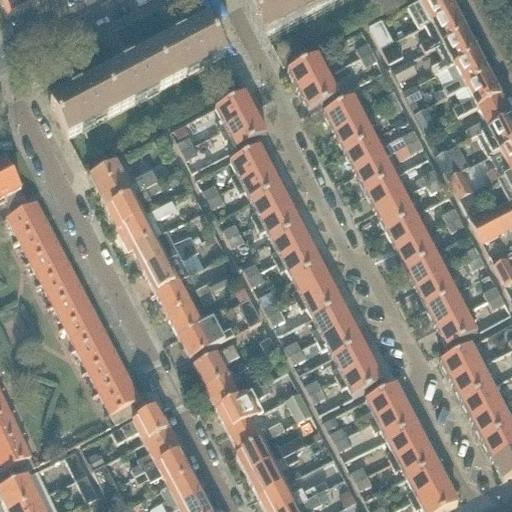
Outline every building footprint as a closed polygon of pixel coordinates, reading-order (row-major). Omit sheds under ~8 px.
[(0,0),(0,9),(7,23),(43,4),(40,0),(0,0)] [(266,39),(319,11),(312,0),(256,0),(248,5),(266,39)] [(312,0),(319,11),(339,0),(312,0)] [(419,34),(425,31),(432,28),(455,16),(446,0),(430,0),(408,13),(419,34)] [(425,58),(436,53),(466,37),(455,16),(432,28),(425,31),(431,44),(421,50),(425,58)] [(172,88),(225,60),(207,26),(154,54),(172,88)] [(392,47),(382,26),(377,29),(384,43),(377,47),(381,54),(395,47),(394,46),(392,47)] [(377,47),(384,43),(377,29),(370,33),(377,47)] [(436,81),(447,75),(477,59),(466,37),(436,53),(443,67),(432,73),(436,81)] [(389,70),(404,63),(395,47),(381,54),(389,70)] [(360,63),(373,57),(368,48),(355,54),(360,63)] [(120,115),(172,88),(154,54),(103,81),(120,115)] [(373,57),(360,63),(365,72),(377,65),(373,57)] [(447,102),(466,92),(489,80),(477,59),(447,75),(455,88),(443,94),(447,102)] [(298,96),(328,80),(317,60),(287,75),(298,96)] [(409,67),(392,76),(399,89),(416,80),(409,67)] [(333,89),(338,86),(333,77),(328,80),(298,96),(309,116),(339,101),(333,89)] [(477,114),(500,102),(489,80),(466,92),(477,114)] [(68,143),(120,115),(103,81),(50,109),(68,143)] [(415,92),(404,97),(410,109),(421,103),(415,92)] [(386,113),(398,106),(394,97),(381,104),(386,113)] [(221,137),(256,118),(245,98),(215,114),(221,125),(216,128),(221,137)] [(470,145),(477,141),(511,123),(500,102),(477,114),(484,127),(465,137),(470,145)] [(359,115),(353,103),(323,118),(334,139),(369,121),(365,112),(359,115)] [(398,106),(386,113),(390,121),(403,114),(398,106)] [(466,110),(461,112),(461,113),(454,116),(458,124),(470,118),(466,110)] [(424,137),(436,131),(426,113),(414,119),(424,137)] [(237,154),(266,139),(256,118),(221,137),(225,146),(231,143),(237,154)] [(369,133),(374,130),(369,121),(334,139),(345,159),(374,143),(369,133)] [(488,163),(490,162),(511,150),(511,124),(511,123),(477,141),(488,163)] [(407,152),(419,146),(414,136),(402,142),(407,152)] [(182,159),(195,153),(189,142),(177,149),(182,159)] [(385,151),(380,154),(374,143),(345,159),(355,178),(390,160),(385,151)] [(419,146),(407,152),(411,160),(423,153),(419,146)] [(501,183),(511,177),(511,150),(490,162),(501,183)] [(235,191),(270,172),(260,152),(230,167),(236,179),(230,182),(235,191)] [(400,166),(411,160),(407,152),(395,158),(400,166)] [(195,153),(182,159),(186,166),(198,159),(195,153)] [(449,183),(459,178),(448,156),(437,162),(449,183)] [(385,163),(390,161),(390,160),(355,178),(365,198),(394,182),(385,163)] [(0,206),(3,205),(21,196),(5,164),(0,166),(0,206)] [(152,176),(128,189),(116,167),(89,180),(107,214),(144,194),(154,189),(158,187),(152,176)] [(251,207),(281,192),(270,172),(235,191),(240,200),(245,197),(251,207)] [(427,190),(439,184),(434,175),(422,181),(427,190)] [(472,199),(473,198),(461,177),(459,178),(449,183),(460,205),(472,199)] [(510,206),(511,205),(511,177),(501,183),(498,185),(510,206)] [(405,190),(400,193),(394,182),(365,198),(375,217),(410,199),(405,190)] [(439,184),(427,190),(431,199),(443,192),(439,184)] [(147,202),(158,196),(154,189),(144,194),(147,202)] [(207,206),(220,199),(215,190),(202,196),(207,206)] [(255,229),(291,211),(281,192),(251,207),(256,218),(251,221),(255,229)] [(118,235),(121,234),(144,222),(138,210),(149,205),(147,202),(144,194),(107,214),(118,235)] [(29,211),(24,203),(21,196),(3,205),(11,221),(29,211)] [(220,199),(207,206),(211,214),(224,207),(220,199)] [(409,211),(415,208),(410,199),(375,217),(385,237),(415,221),(409,211)] [(472,199),(460,205),(471,226),(483,220),(472,199)] [(477,237),(497,227),(511,218),(511,205),(510,206),(492,216),(483,220),(471,226),(477,237)] [(48,230),(43,222),(36,207),(29,211),(11,221),(7,223),(19,245),(48,230)] [(133,255),(156,243),(162,240),(155,226),(176,215),(172,207),(144,222),(121,234),(133,255)] [(271,246),(301,230),(291,211),(255,229),(260,238),(266,235),(271,246)] [(447,229),(459,223),(455,214),(442,221),(447,229)] [(511,232),(511,218),(497,227),(477,237),(482,248),(503,237),(511,232)] [(426,229),(420,232),(415,221),(385,237),(396,256),(430,238),(426,229)] [(459,223),(447,229),(451,238),(464,231),(459,223)] [(228,245),(240,239),(235,229),(223,236),(228,245)] [(59,252),(55,243),(48,230),(19,245),(30,267),(59,252)] [(276,268),(311,250),(301,230),(271,246),(277,257),(271,260),(276,268)] [(190,244),(174,252),(166,238),(162,240),(156,243),(133,255),(144,277),(178,260),(188,254),(194,251),(190,244)] [(430,249),(435,247),(430,238),(396,256),(406,275),(435,260),(430,249)] [(240,239),(228,245),(232,253),(244,246),(240,239)] [(292,285),(322,270),(311,250),(276,268),(281,277),(286,274),(292,285)] [(71,274),(66,265),(59,252),(30,267),(42,289),(71,274)] [(467,268),(480,262),(475,253),(463,260),(467,268)] [(181,267),(192,261),(188,254),(178,260),(181,267)] [(156,299),(178,287),(189,281),(181,267),(178,260),(144,277),(156,299)] [(446,268),(441,271),(435,260),(406,275),(416,295),(451,277),(446,268)] [(480,262),(467,268),(472,277),(484,270),(480,262)] [(504,293),(511,288),(511,273),(507,263),(493,271),(504,293)] [(248,284),(261,278),(256,268),(243,275),(248,284)] [(296,307),(332,289),(322,270),(292,285),(297,296),(292,298),(296,307)] [(82,295),(78,287),(71,274),(42,289),(53,311),(82,295)] [(450,288),(455,286),(451,277),(416,295),(426,314),(456,299),(450,288)] [(261,278),(248,284),(252,292),(265,285),(261,278)] [(167,320),(190,308),(178,287),(156,299),(167,320)] [(312,324),(342,308),(332,289),(296,307),(301,316),(306,313),(312,324)] [(200,303),(211,297),(207,290),(197,295),(200,303)] [(488,307),(500,301),(496,292),(483,298),(488,307)] [(94,317),(89,309),(82,295),(53,311),(65,333),(94,317)] [(211,297),(200,303),(204,310),(215,305),(211,297)] [(466,307),(461,310),(456,299),(426,314),(436,334),(471,316),(466,307)] [(500,301),(488,307),(492,315),(505,309),(500,301)] [(250,333),(261,327),(250,305),(238,311),(250,333)] [(268,323),(281,316),(276,307),(264,314),(268,323)] [(178,342),(201,330),(190,308),(167,320),(178,342)] [(317,346),(352,328),(342,308),(312,324),(317,334),(312,337),(317,346)] [(281,316),(268,323),(273,331),(285,324),(281,316)] [(470,327),(476,325),(471,316),(436,334),(447,354),(476,339),(470,327)] [(105,339),(101,331),(94,317),(65,333),(76,354),(105,339)] [(231,334),(220,340),(212,324),(201,330),(178,342),(189,363),(189,364),(234,341),(231,334)] [(332,363),(362,347),(352,328),(317,346),(321,355),(327,352),(332,363)] [(116,361),(112,353),(105,339),(76,354),(88,376),(116,361)] [(289,362),(301,355),(296,346),(284,352),(289,362)] [(337,385),(372,366),(362,347),(332,363),(338,373),(332,376),(337,385)] [(228,382),(222,370),(238,361),(233,350),(193,371),(194,372),(205,393),(228,382)] [(482,360),(476,363),(470,352),(440,367),(451,388),(486,369),(482,360)] [(301,355),(289,362),(293,369),(305,363),(301,355)] [(128,383),(123,375),(116,361),(88,376),(99,398),(128,383)] [(353,402),(383,387),(372,366),(337,385),(342,394),(347,391),(353,402)] [(486,381),(491,378),(486,369),(451,388),(461,407),(491,392),(486,381)] [(233,392),(228,382),(205,393),(217,415),(250,398),(246,390),(244,387),(233,392)] [(139,405),(135,396),(128,383),(99,398),(116,430),(137,419),(132,409),(139,405)] [(309,400),(321,393),(317,384),(304,391),(309,400)] [(266,389),(261,392),(257,385),(246,390),(250,398),(217,415),(228,437),(251,425),(261,419),(254,405),(270,397),(266,389)] [(371,430),(406,411),(395,390),(365,406),(371,418),(366,421),(371,430)] [(502,399),(497,402),(491,392),(461,407),(472,427),(507,408),(502,399)] [(321,393),(309,400),(313,408),(326,402),(321,393)] [(0,422),(9,418),(0,398),(0,422)] [(297,429),(312,421),(300,398),(285,405),(297,429)] [(506,420),(511,417),(507,408),(472,427),(482,446),(511,431),(506,420)] [(386,446),(416,431),(406,411),(371,430),(375,439),(381,436),(386,446)] [(145,449),(170,436),(157,413),(112,437),(117,448),(127,443),(127,444),(139,438),(145,449)] [(0,449),(20,440),(9,418),(0,422),(0,449)] [(262,447),(262,446),(251,425),(228,437),(239,458),(240,459),(262,447)] [(273,441),(284,436),(280,428),(269,434),(273,441)] [(391,469),(426,450),(416,431),(386,446),(392,457),(386,460),(391,469)] [(511,431),(482,446),(492,465),(511,454),(511,431)] [(334,449),(347,443),(342,434),(329,441),(334,449)] [(126,487),(135,482),(181,458),(170,436),(145,449),(150,459),(137,466),(139,470),(131,475),(133,479),(124,483),(126,487)] [(13,482),(35,472),(20,440),(0,449),(0,473),(1,476),(9,472),(13,482)] [(295,457),(304,452),(305,452),(300,443),(279,454),(278,452),(267,457),(262,447),(240,459),(239,458),(236,459),(248,482),(273,468),(284,463),(295,457)] [(347,443),(334,449),(338,458),(351,451),(347,443)] [(406,485),(437,470),(426,450),(391,469),(395,478),(401,475),(406,485)] [(511,454),(492,465),(502,485),(511,480),(511,454)] [(295,457),(284,463),(288,470),(299,464),(295,457)] [(76,487),(87,482),(75,458),(65,463),(76,487)] [(92,475),(103,469),(97,458),(86,463),(92,475)] [(168,493),(192,480),(181,458),(135,482),(139,489),(148,484),(150,488),(162,482),(168,493)] [(259,504),(285,490),(273,468),(248,482),(259,504)] [(103,499),(116,492),(105,470),(93,477),(103,499)] [(411,508),(447,489),(437,470),(406,485),(412,496),(407,499),(411,508)] [(354,489),(367,482),(362,473),(350,480),(354,489)] [(0,501),(5,511),(22,511),(48,500),(37,477),(28,482),(0,494),(0,501)] [(184,511),(204,502),(192,480),(168,493),(161,497),(166,507),(162,509),(163,511),(184,511)] [(87,482),(76,487),(87,509),(98,504),(87,482)] [(367,482),(354,489),(359,497),(371,490),(367,482)] [(263,511),(294,511),(316,500),(327,495),(323,488),(304,498),(303,496),(291,502),(285,490),(259,504),(263,511)] [(451,511),(457,509),(447,489),(411,508),(413,511),(451,511)] [(109,511),(126,511),(117,492),(116,492),(103,499),(109,511)] [(345,511),(355,506),(349,494),(339,499),(345,511)] [(53,511),(48,500),(22,511),(53,511)] [(317,511),(321,510),(316,500),(294,511),(317,511)] [(209,511),(204,502),(184,511),(209,511)]
